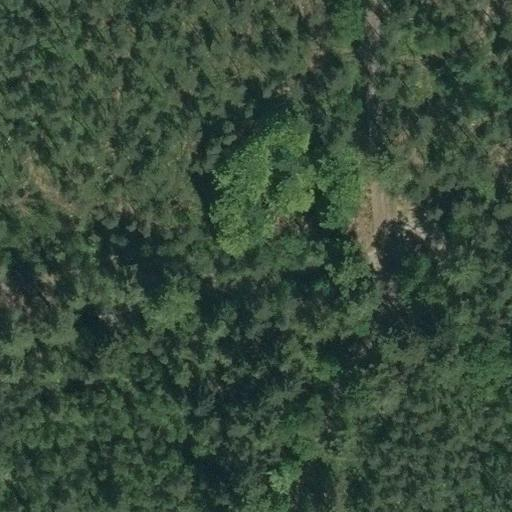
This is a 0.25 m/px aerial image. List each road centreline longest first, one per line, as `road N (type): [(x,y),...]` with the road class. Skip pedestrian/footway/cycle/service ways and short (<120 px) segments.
road 1 (track): [(364,253),(0,327)]
road 2 (track): [(350,0),(364,253)]
road 3 (track): [(364,296),(271,511)]
road 4 (track): [(511,220),(364,253)]
